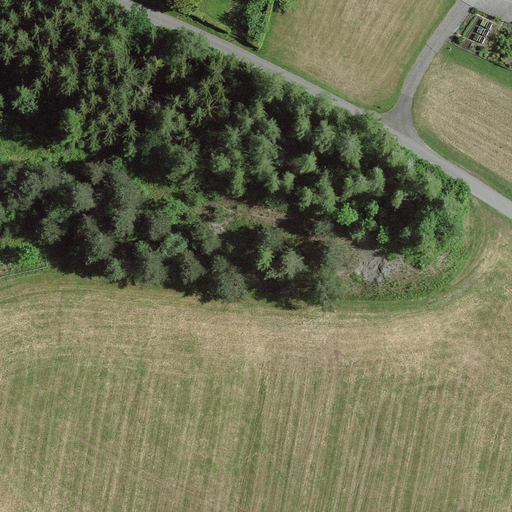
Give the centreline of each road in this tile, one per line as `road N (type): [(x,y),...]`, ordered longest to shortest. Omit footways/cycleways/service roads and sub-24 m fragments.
road 1 (unclassified): [(392,134),(251,59),(115,0)]
road 2 (residential): [(392,134),(413,82),(466,0)]
road 3 (unclassified): [(511,210),(392,134)]
